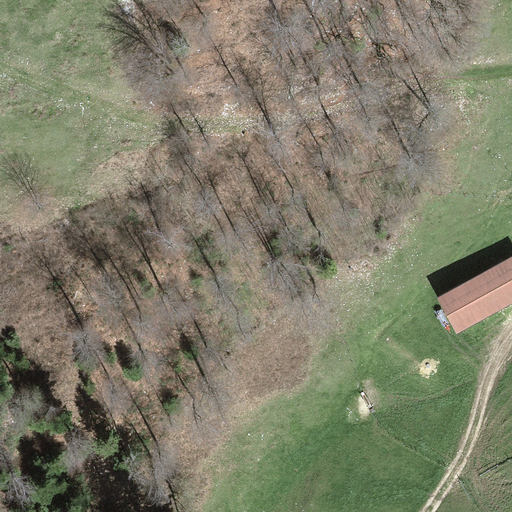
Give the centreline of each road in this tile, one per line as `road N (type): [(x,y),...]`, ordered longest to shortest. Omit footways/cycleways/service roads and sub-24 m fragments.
road 1 (track): [(511,69),(403,82),(240,123),(125,106),(0,66)]
road 2 (track): [(432,511),(511,340)]
